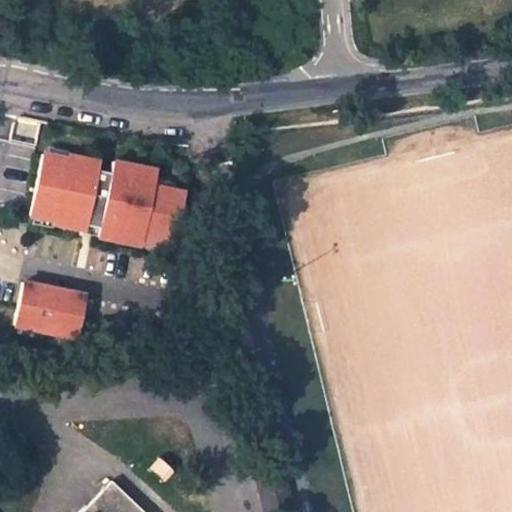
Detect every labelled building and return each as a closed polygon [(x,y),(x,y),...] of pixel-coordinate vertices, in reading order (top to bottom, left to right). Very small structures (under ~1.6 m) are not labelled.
[(42,146),(27,219),(172,249),(186,186),(156,179),(159,165),(107,154),(106,159),(42,146)] [(224,222),(212,224),(218,254),(230,252),(224,222)] [(14,329),(80,335),(85,285),(19,279),(14,329)] [(290,511),(280,468),(254,475),(262,511),(290,511)] [(79,511),(139,511),(120,495),(107,483),(79,511)]
